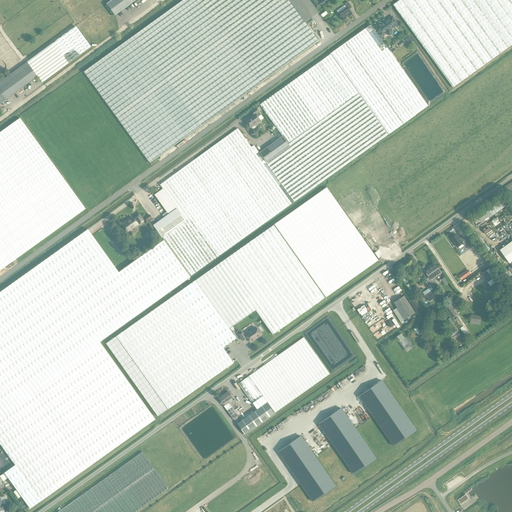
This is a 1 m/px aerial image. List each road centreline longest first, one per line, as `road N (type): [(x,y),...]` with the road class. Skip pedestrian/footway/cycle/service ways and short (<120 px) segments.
road 1 (unclassified): [(41,511),(511,177)]
road 2 (unclassified): [(0,279),(384,0)]
road 3 (primary): [(511,395),(347,511)]
road 4 (primary): [(360,511),(511,403)]
road 5 (unclassified): [(511,422),(378,511)]
road 6 (unknown): [(209,392),(246,442),(246,463),(187,511)]
